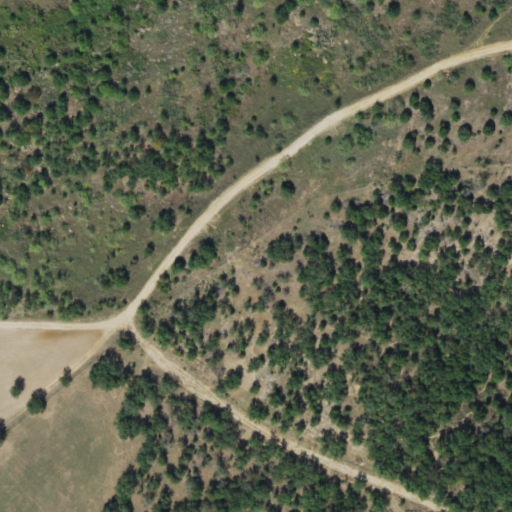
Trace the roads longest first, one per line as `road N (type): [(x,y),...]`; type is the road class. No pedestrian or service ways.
road 1 (residential): [(511,37),(432,64),(327,120),(253,172),(199,220),(126,314),(0,319)]
road 2 (residential): [(126,314),(164,361),(205,393),(277,433),(464,511)]
